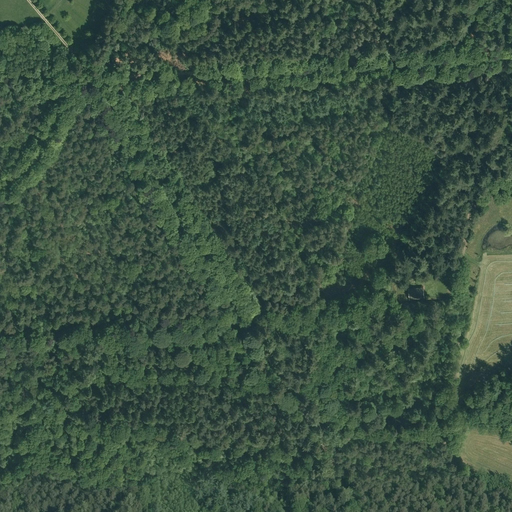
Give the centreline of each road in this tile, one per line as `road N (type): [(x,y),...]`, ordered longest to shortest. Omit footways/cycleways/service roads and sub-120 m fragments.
road 1 (track): [(90,75),(318,439),(350,511)]
road 2 (track): [(103,75),(511,47)]
